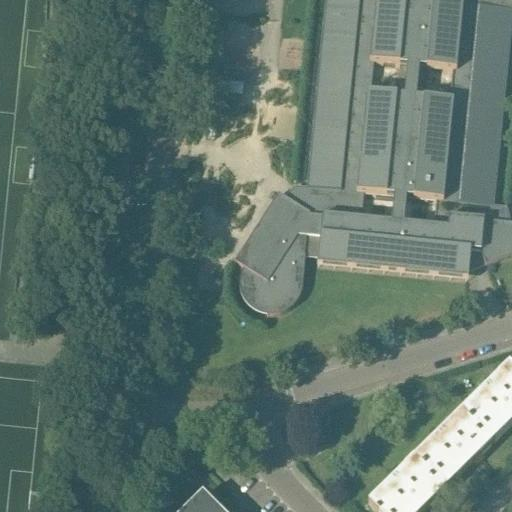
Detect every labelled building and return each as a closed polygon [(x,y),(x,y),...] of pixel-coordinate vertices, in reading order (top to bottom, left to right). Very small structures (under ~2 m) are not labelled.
[(511,0),(323,0),(313,125),(307,191),(302,191),(292,206),(279,198),(235,266),(245,273),(243,275),(242,278),(241,281),(241,284),(241,287),(241,290),(241,293),(242,296),(243,299),(244,302),(245,304),(250,310),(253,312),(255,314),(258,315),(260,316),(263,317),(267,318),(267,319),(270,319),(273,319),(276,319),(279,318),(282,317),(285,316),(288,314),(290,312),(293,310),(295,308),(297,305),(299,302),(300,300),(301,297),(302,294),(302,291),(305,261),(336,264),(468,277),(469,268),(483,263),(485,270),(511,259),(511,227),(495,226),(496,210),(492,210),(511,19),(511,0)] [(244,85),(211,82),(210,94),(243,97),(244,85)] [(511,429),(511,371),(510,369),(463,415),(494,447),(511,429)] [(463,415),(416,462),(447,494),(472,469),(494,447),(463,415)] [(428,511),(447,494),(416,462),(369,508),(372,511),(428,511)] [(214,511),(201,499),(187,511),(214,511)]
